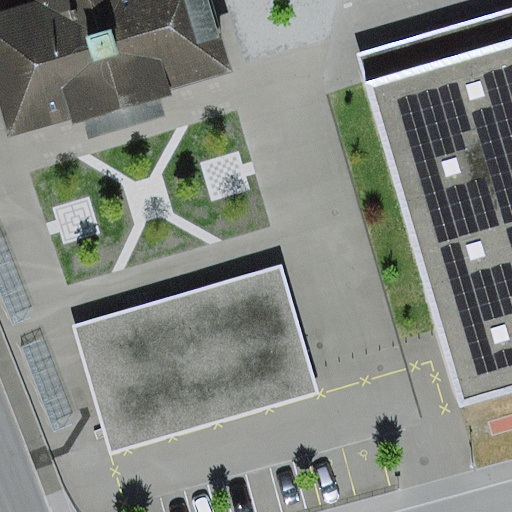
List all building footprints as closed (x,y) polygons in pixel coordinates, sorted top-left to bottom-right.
[(35,0),(37,4),(0,14),(0,106),(9,138),(234,74),(213,0),(35,0)] [(511,9),(358,54),(367,84),(511,41),(511,9)] [(511,41),(367,84),(460,405),(511,389),(511,41)] [(2,233),(0,233),(0,294),(7,314),(28,307),(2,233)] [(289,259),(83,316),(118,444),(325,387),(289,259)] [(44,341),(23,349),(54,431),(76,422),(44,341)]
